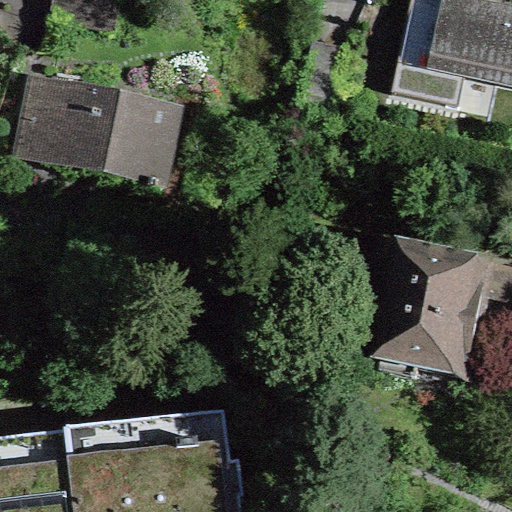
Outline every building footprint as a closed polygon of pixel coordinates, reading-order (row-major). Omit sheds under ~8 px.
[(118,0),(56,0),(53,17),(112,29),(118,0)] [(511,89),(511,13),(503,11),(458,2),(452,27),(438,24),(428,71),(511,89)] [(331,114),(343,54),(313,48),(301,108),(331,114)] [(39,83),(28,138),(70,146),(67,165),(157,184),(172,111),(79,92),(39,83)] [(392,185),(442,195),(447,169),(398,158),(392,185)] [(118,227),(112,262),(162,270),(168,235),(118,227)] [(416,379),(418,369),(466,378),(486,277),(383,257),(363,358),(381,361),(379,372),(397,376),(416,379)] [(224,415),(67,434),(76,511),(240,511),(240,502),(243,502),(239,465),(230,466),(224,415)] [(0,511),(76,511),(67,434),(0,442),(0,511)]
